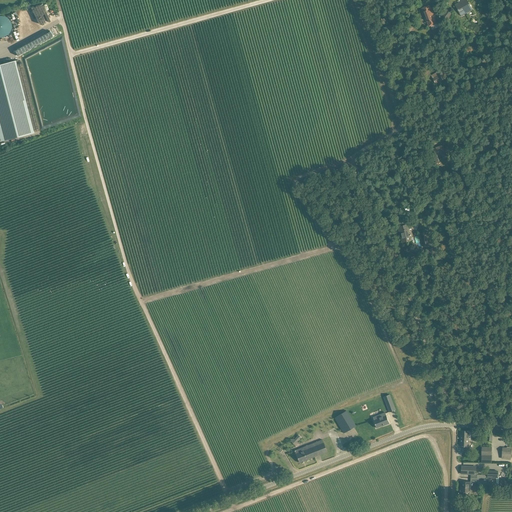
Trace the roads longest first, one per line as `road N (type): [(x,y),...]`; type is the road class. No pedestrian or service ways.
road 1 (track): [(268,0),(69,55),(127,269),(230,500)]
road 2 (unclassified): [(455,425),(350,162),(405,126)]
road 3 (track): [(352,157),(291,184),(333,238),(330,248),(142,302)]
road 4 (unclassified): [(202,511),(420,427),(455,425)]
road 5 (unclassified): [(405,126),(354,0)]
road 6 (unclassified): [(405,126),(511,60)]
